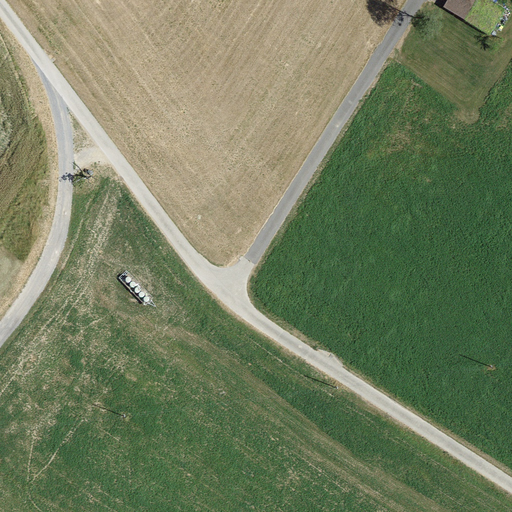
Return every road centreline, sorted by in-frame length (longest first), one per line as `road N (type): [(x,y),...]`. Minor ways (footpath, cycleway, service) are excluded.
road 1 (track): [(50,73),(190,257),(249,315),(511,486)]
road 2 (track): [(229,295),(421,0)]
road 3 (track): [(50,73),(66,112),(69,212),(58,253),(0,327)]
